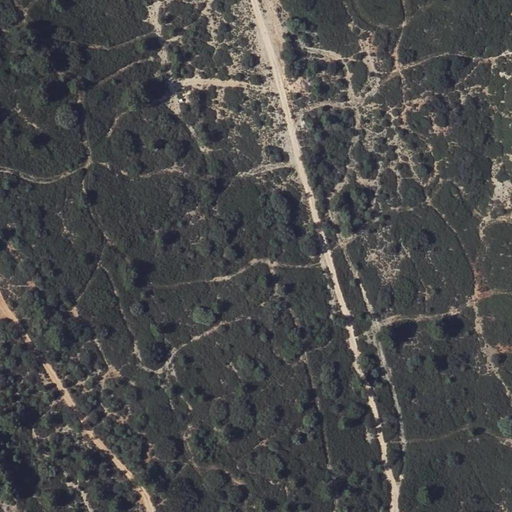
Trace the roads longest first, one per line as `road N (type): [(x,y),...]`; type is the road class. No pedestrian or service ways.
road 1 (track): [(259,0),(409,492),(407,511)]
road 2 (track): [(154,511),(154,497),(33,347),(0,292)]
